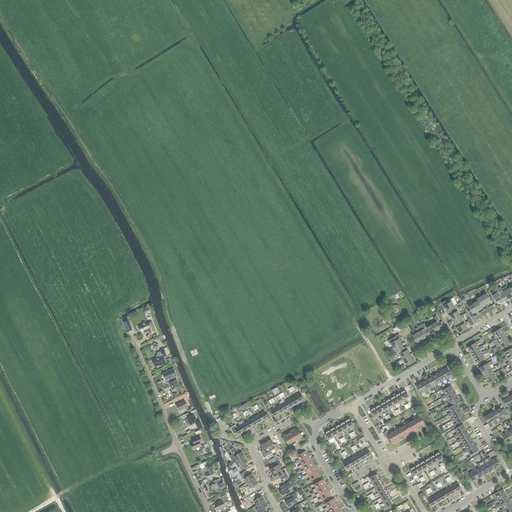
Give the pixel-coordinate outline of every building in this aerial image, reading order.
[(501,287),(498,288),(506,301),(508,300),(508,299),(511,296),(511,295),(508,289),(507,286),(502,289),(501,287)] [(506,301),(498,288),(495,290),(491,293),(497,303),(502,300),(503,303),(506,301)] [(486,293),(482,296),(486,304),(491,301),(486,293)] [(478,301),(481,307),(486,304),(482,296),(477,299),(478,301)] [(451,301),(449,303),(448,300),(441,303),(443,306),(444,306),(446,311),(447,314),(455,309),(458,307),(456,305),(454,306),(451,301)] [(481,307),(478,301),(473,304),(478,311),(482,308),(481,307)] [(478,311),(473,304),(468,306),(473,314),(475,312),(477,315),(477,314),(479,313),(478,311)] [(460,316),(457,311),(458,311),(457,308),(455,309),(447,314),(449,316),(450,316),(452,321),(460,316)] [(456,328),(457,328),(464,323),(465,323),(461,315),(460,316),(452,321),(455,325),(455,326),(456,328)] [(433,318),(436,322),(431,325),(436,332),(440,329),(441,330),(443,328),(442,326),(440,322),(436,316),(433,318)] [(123,321),(127,332),(132,330),(127,319),(123,321)] [(146,323),(145,322),(144,322),(143,322),(142,323),(142,324),(142,325),(139,327),(141,332),(144,331),(144,333),(149,331),(150,334),(156,332),(151,322),(146,324),(146,323)] [(424,323),(421,325),(428,337),(431,335),(436,332),(431,325),(427,327),(424,323)] [(457,328),(459,333),(461,332),(462,331),(467,328),(464,323),(457,328)] [(420,331),(416,333),(421,341),(426,338),(428,337),(421,325),(421,324),(417,327),(420,331)] [(493,341),(496,339),(495,338),(504,333),(501,328),(492,333),(494,337),(492,338),(493,341)] [(421,341),(416,333),(412,336),(416,343),(421,341)] [(496,346),(499,344),(498,343),(507,338),(504,333),(495,338),(496,339),(497,342),(494,344),(496,346)] [(401,344),(398,339),(401,338),(399,334),(396,336),(388,341),(390,344),(391,343),(393,348),(401,344)] [(510,344),(507,339),(507,338),(498,343),(499,344),(500,347),(497,349),(499,351),(502,349),(501,348),(510,344)] [(467,348),(470,353),(479,348),(477,345),(481,342),(480,340),(467,348)] [(393,348),(396,353),(399,351),(404,348),(401,344),(393,348)] [(470,353),(473,358),(482,353),(480,350),(484,347),(483,345),(479,348),(470,353)] [(399,355),(402,359),(410,355),(407,350),(408,350),(406,347),(404,348),(399,351),(396,353),(398,355),(399,355)] [(504,360),(507,359),(507,358),(511,354),(511,347),(504,352),(506,357),(503,358),(504,360)] [(482,353),(473,358),(476,363),(485,358),(483,355),(487,353),(490,351),(489,349),(486,351),(482,353)] [(160,355),(157,354),(156,358),(152,359),(155,366),(159,365),(160,366),(166,363),(164,357),(167,356),(164,350),(161,352),(161,353),(160,353),(160,355)] [(410,355),(402,359),(405,364),(406,363),(408,366),(415,362),(413,359),(413,360),(410,355)] [(479,368),(482,374),(491,368),(489,365),(493,363),(492,361),(479,368)] [(482,374),(485,378),(494,373),(492,370),(496,368),(495,366),(491,368),(482,374)] [(447,367),(443,370),(442,370),(446,378),(447,378),(451,376),(453,379),(455,378),(453,375),(452,375),(447,367)] [(166,380),(169,378),(171,381),(169,382),(172,389),(179,386),(176,379),(175,380),(173,377),(176,375),(173,369),(163,374),(166,380)] [(449,381),(447,378),(446,378),(442,370),(437,373),(441,381),(442,381),(445,379),(447,382),(449,381)] [(494,373),(485,378),(488,384),(497,379),(495,375),(499,373),(498,371),(494,373)] [(444,384),(442,381),(441,381),(437,373),(431,376),(436,384),(437,384),(440,382),(442,385),(444,384)] [(439,387),(437,384),(436,384),(431,376),(426,379),(431,388),(432,387),(435,385),(437,388),(439,387)] [(434,390),(432,387),(431,388),(426,379),(421,382),(426,391),(427,390),(430,388),(432,391),(434,390)] [(429,393),(427,390),(426,391),(421,382),(416,386),(420,394),(425,391),(427,395),(429,393)] [(443,399),(446,397),(445,396),(454,391),(451,385),(442,390),(445,395),(442,397),(443,399)] [(405,390),(400,393),(404,400),(409,397),(405,390)] [(445,402),(445,403),(446,404),(449,402),(448,401),(457,396),(454,391),(445,396),(446,397),(448,400),(445,402)] [(300,393),(295,396),(299,403),(304,400),(300,393)] [(400,393),(395,395),(399,403),(404,400),(400,393)] [(395,395),(390,398),(394,406),(399,403),(395,395)] [(295,396),(290,399),(294,406),(299,403),(295,396)] [(460,401),(457,396),(448,401),(449,402),(451,405),(444,409),(446,411),(449,409),(448,408),(456,403),(457,403),(460,401)] [(511,403),(508,397),(503,400),(508,408),(509,410),(511,409),(510,407),(509,406),(511,403)] [(390,398),(385,401),(389,409),(394,406),(390,398)] [(290,399),(285,402),(289,409),(294,406),(290,399)] [(280,404),(280,405),(284,412),(289,409),(285,402),(284,400),(279,403),(280,404)] [(185,401),(176,405),(179,411),(188,407),(185,401)] [(385,401),(380,404),(384,411),(389,409),(385,401)] [(459,408),(456,403),(448,408),(449,409),(451,412),(447,414),(448,415),(449,416),(452,414),(451,413),(459,408)] [(380,404),(375,407),(379,414),(384,411),(380,404)] [(280,405),(275,407),(279,415),(284,412),(280,405)] [(279,415),(275,407),(270,410),(274,418),(279,415)] [(379,414),(375,407),(370,410),(374,417),(379,414)] [(452,422),(455,420),(454,419),(462,414),(459,408),(451,413),(452,414),(454,417),(450,420),(452,422)] [(500,408),(494,411),(498,418),(501,422),(503,420),(502,418),(501,418),(500,417),(504,414),(500,408)] [(194,410),(181,416),(182,416),(183,419),(185,418),(188,424),(190,424),(190,425),(194,424),(194,423),(195,423),(197,422),(197,420),(194,414),(196,413),(194,410)] [(264,411),(259,414),(263,421),(268,418),(264,411)] [(489,414),(493,421),(495,425),(498,423),(496,421),(495,420),(498,418),(494,411),(489,414)] [(259,414),(254,417),(258,424),(263,421),(259,414)] [(466,419),(462,414),(454,419),(455,420),(457,423),(453,425),(455,427),(458,425),(457,424),(466,419)] [(493,421),(489,414),(484,417),(490,428),(492,426),(491,424),(490,423),(493,421)] [(416,416),(414,417),(420,427),(422,426),(423,427),(426,426),(420,416),(417,418),(416,416)] [(254,417),(249,420),(253,427),(258,424),(254,417)] [(414,420),(411,422),(417,431),(419,430),(418,428),(420,427),(414,417),(412,418),(414,420)] [(350,418),(344,421),(349,429),(354,426),(350,418)] [(238,423),(239,426),(244,433),(249,430),(244,423),(243,420),(238,423)] [(249,420),(244,423),(249,430),(253,427),(249,420)] [(344,421),(339,424),(344,431),(349,429),(344,421)] [(407,421),(405,423),(411,432),(413,431),(414,433),(417,431),(411,422),(408,423),(407,421)] [(404,426),(401,427),(407,437),(409,435),(408,434),(411,432),(405,423),(403,424),(404,426)] [(339,424),(334,427),(339,434),(344,431),(339,424)] [(454,435),(454,436),(455,438),(458,436),(458,435),(466,430),(463,424),(455,429),(457,433),(454,435)] [(244,433),(239,426),(236,427),(235,425),(230,428),(234,435),(237,433),(239,436),(244,433)] [(334,427),(329,430),(334,437),(339,434),(334,427)] [(397,427),(396,428),(402,438),(404,437),(405,438),(407,437),(401,427),(399,429),(397,427)] [(295,430),(294,428),(292,429),(297,439),(300,437),(301,439),(303,438),(297,428),(295,430)] [(395,431),(392,433),(398,442),(400,441),(399,439),(402,438),(396,428),(394,429),(395,431)] [(289,431),(290,433),(288,434),(294,444),(296,443),(294,441),(297,439),(292,429),(289,431)] [(334,437),(329,430),(324,433),(329,440),(334,437)] [(398,442),(392,433),(389,434),(387,430),(385,432),(383,433),(389,443),(391,442),(392,443),(394,442),(395,444),(398,442)] [(469,435),(466,430),(458,435),(458,436),(460,439),(457,440),(458,443),(461,441),(461,440),(469,435)] [(506,444),(511,441),(506,432),(506,433),(503,434),(501,432),(499,433),(501,436),(501,435),(506,444)] [(291,443),(292,445),(294,444),(288,434),(286,435),(285,434),(283,435),(284,436),(281,438),(284,443),(286,442),(288,444),(291,443)] [(472,440),(469,435),(461,440),(461,441),(463,444),(460,446),(461,448),(464,446),(464,445),(472,440)] [(203,445),(202,446),(200,443),(202,442),(200,437),(192,440),(193,443),(190,444),(193,450),(199,447),(200,450),(205,448),(203,445)] [(271,440),(266,443),(270,451),(275,448),(277,450),(279,449),(276,443),(274,445),(271,440)] [(475,445),(472,440),(464,445),(464,446),(466,449),(463,451),(464,453),(467,451),(467,450),(475,445)] [(272,453),(270,451),(266,443),(260,446),(263,451),(261,452),(264,458),(272,453)] [(478,451),(475,445),(467,450),(467,451),(469,454),(466,456),(467,458),(470,456),(470,455),(478,451)] [(367,448),(362,451),(367,459),(372,456),(367,448)] [(244,457),(242,452),(239,453),(237,451),(229,455),(234,463),(235,463),(244,457)] [(298,460),(295,462),(296,464),(300,462),(299,461),(308,456),(305,451),(296,456),(298,460)] [(362,451),(357,454),(362,462),(367,459),(362,451)] [(439,451),(434,454),(438,462),(443,459),(439,451)] [(357,454),(352,457),(357,465),(362,462),(357,454)] [(434,454),(429,457),(433,465),(438,462),(434,454)] [(301,465),(298,466),(299,469),(303,467),(302,466),(311,461),(308,456),(299,461),(300,462),(301,465)] [(238,467),(239,467),(240,470),(246,466),(245,463),(247,462),(244,457),(235,463),(238,467)] [(352,457),(347,460),(352,468),(357,465),(352,457)] [(429,457),(424,460),(428,468),(433,465),(429,457)] [(489,457),(488,458),(487,458),(489,462),(490,461),(495,469),(500,466),(495,458),(491,460),(489,457)] [(352,468),(347,460),(342,463),(347,470),(352,468)] [(424,460),(419,463),(423,471),(428,468),(424,460)] [(490,472),(495,469),(490,461),(489,462),(486,463),(484,460),(482,461),(484,465),(485,464),(490,472)] [(270,470),(273,475),(281,470),(279,467),(282,466),(279,461),(273,464),(275,467),(270,470)] [(302,466),(303,467),(304,469),(301,471),(302,474),(305,472),(305,471),(314,466),(311,461),(302,466)] [(419,463),(414,466),(419,473),(423,471),(419,463)] [(484,476),(490,472),(485,464),(484,465),(481,466),(479,463),(477,465),(479,468),(480,467),(484,476)] [(214,469),(216,469),(214,464),(207,467),(210,473),(206,474),(208,479),(218,475),(216,470),(215,471),(214,469)] [(307,474),(304,476),(305,478),(308,476),(317,471),(314,466),(305,471),(305,472),(307,474)] [(419,473),(414,466),(409,469),(413,476),(419,473)] [(479,479),(484,476),(480,467),(479,468),(476,470),(474,466),(471,468),(473,471),(474,470),(479,479)] [(232,469),(229,471),(233,478),(239,473),(238,470),(234,473),(232,469)] [(281,470),(273,475),(276,480),(281,477),(282,479),(288,476),(285,471),(282,473),(281,470)] [(473,482),(479,479),(474,470),(473,471),(469,474),(467,470),(463,473),(468,481),(471,479),(473,482)] [(310,479),(307,481),(308,483),(311,481),(320,476),(317,471),(308,476),(310,479)] [(244,479),(247,483),(254,479),(251,474),(249,475),(247,473),(241,477),(243,479),(244,479)] [(369,478),(372,483),(379,478),(376,473),(369,478)] [(372,483),(375,488),(382,483),(379,478),(372,483)] [(213,482),(214,484),(212,485),(211,486),(212,489),(214,490),(216,489),(217,493),(222,491),(222,489),(225,488),(222,481),(221,481),(219,479),(213,482)] [(247,483),(248,486),(247,487),(247,488),(249,492),(256,488),(255,485),(257,484),(254,479),(247,483)] [(325,485),(322,480),(313,485),(315,488),(312,490),(313,493),(316,491),(316,490),(325,485)] [(457,482),(452,485),(457,493),(462,490),(457,482)] [(288,483),(280,487),(282,490),(279,491),(282,497),(290,492),(288,489),(291,487),(288,483)] [(375,488),(378,493),(385,488),(382,483),(375,488)] [(319,495),(328,490),(325,485),(316,490),(316,491),(318,493),(315,495),(316,497),(319,495)] [(452,485),(447,488),(452,496),(457,493),(452,485)] [(378,493),(380,498),(388,493),(385,488),(378,493)] [(447,488),(442,491),(447,499),(452,496),(447,488)] [(493,500),(494,501),(495,502),(498,500),(497,499),(506,494),(502,489),(494,494),(497,498),(493,500)] [(322,500),(331,495),(328,490),(319,495),(321,498),(318,500),(319,502),(322,500)] [(442,491),(437,494),(442,502),(447,499),(442,491)] [(294,499),(297,497),(294,493),(289,496),(291,499),(285,502),(288,507),(296,502),(294,499)] [(380,498),(383,503),(391,498),(388,493),(380,498)] [(226,494),(220,497),(221,500),(214,504),(217,511),(226,507),(224,503),(227,502),(228,504),(232,502),(230,498),(228,498),(226,494)] [(437,494),(432,497),(437,504),(442,502),(437,494)] [(498,508),(501,505),(500,504),(509,500),(506,494),(497,499),(498,500),(500,503),(496,505),(498,508)] [(253,501),(256,506),(264,501),(261,496),(259,497),(257,495),(251,499),(252,501),(253,501)] [(437,504),(432,497),(427,500),(432,507),(437,504)] [(391,498),(383,503),(386,508),(394,503),(391,498)] [(336,504),(333,499),(324,504),(326,507),(323,509),(324,511),(328,509),(327,509),(336,504)] [(511,505),(509,500),(500,504),(501,505),(501,506),(503,508),(500,510),(500,511),(501,511),(504,511),(504,510),(511,505)] [(256,506),(258,508),(256,509),(257,510),(256,510),(257,511),(262,511),(266,510),(265,507),(267,506),(264,501),(256,506)]
